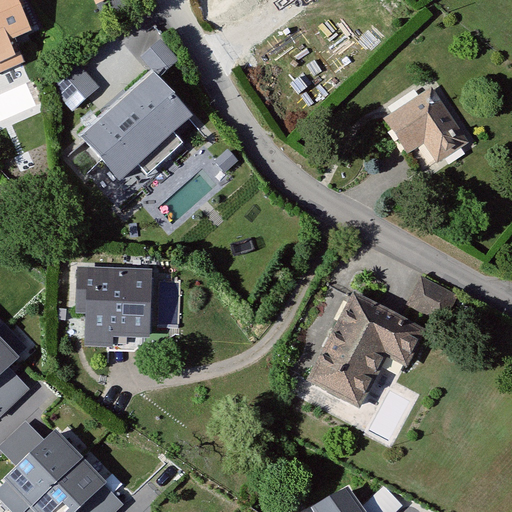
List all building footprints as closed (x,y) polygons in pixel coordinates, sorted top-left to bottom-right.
[(15,0),(0,0),(0,70),(22,62),(16,50),(34,42),(15,0)] [(179,58),(162,39),(144,55),(161,74),(179,58)] [(96,85),(73,60),(49,83),(72,108),(96,85)] [(189,115),(153,74),(83,135),(122,179),(137,166),(146,176),(183,143),(172,130),(189,115)] [(467,142),(432,86),(384,117),(407,153),(424,142),(436,162),(467,142)] [(237,159),(227,149),(216,160),(226,170),(237,159)] [(152,267),(79,264),(76,310),(86,313),(84,344),(111,345),(111,335),(149,337),(152,267)] [(452,294),(424,279),(412,303),(440,317),(452,294)] [(427,328),(351,291),(306,381),(359,407),(386,355),(409,366),(427,328)] [(0,335),(0,378),(10,369),(22,358),(0,335)] [(10,369),(0,378),(0,417),(30,390),(10,369)] [(25,421),(0,444),(0,446),(16,464),(42,440),(25,421)] [(16,464),(0,478),(0,485),(25,511),(80,459),(52,429),(42,440),(16,464)] [(80,459),(25,511),(78,511),(79,511),(106,486),(80,459)] [(366,511),(348,485),(314,506),(317,511),(366,511)] [(106,486),(79,511),(114,511),(123,504),(106,486)] [(388,486),(368,504),(375,511),(384,511),(399,499),(388,486)]
